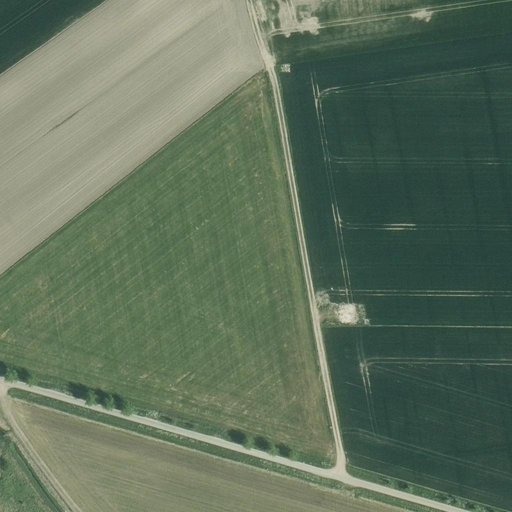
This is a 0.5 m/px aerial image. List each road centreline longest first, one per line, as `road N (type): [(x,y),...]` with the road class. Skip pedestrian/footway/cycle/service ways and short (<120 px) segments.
road 1 (track): [(251,0),(270,64),(346,497)]
road 2 (unclassified): [(459,511),(0,379)]
road 3 (track): [(78,511),(7,414),(1,380)]
